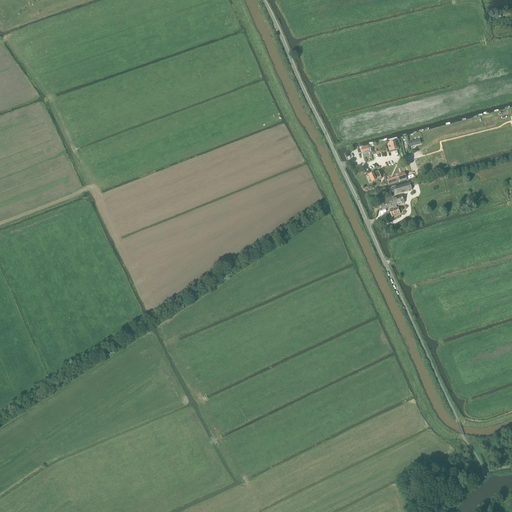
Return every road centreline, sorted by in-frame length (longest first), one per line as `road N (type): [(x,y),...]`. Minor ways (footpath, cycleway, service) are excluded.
road 1 (track): [(464,438),(432,413),(240,0)]
road 2 (unclassified): [(386,265),(263,0)]
